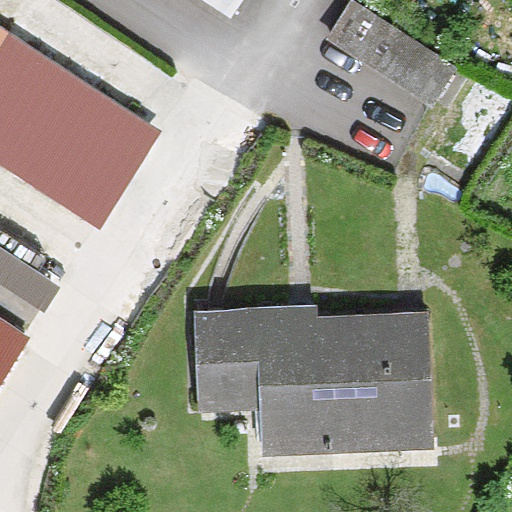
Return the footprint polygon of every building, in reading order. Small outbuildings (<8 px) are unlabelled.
[(205,0),(224,12),(231,0),(205,0)] [(370,0),(345,0),(328,31),(438,93),(462,51),(370,0)] [(0,37),(0,151),(101,218),(154,139),(0,37)] [(196,403),(263,402),(264,445),(431,440),(427,309),(313,313),(313,302),(193,306),(196,403)] [(0,371),(27,330),(0,312),(0,371)]
